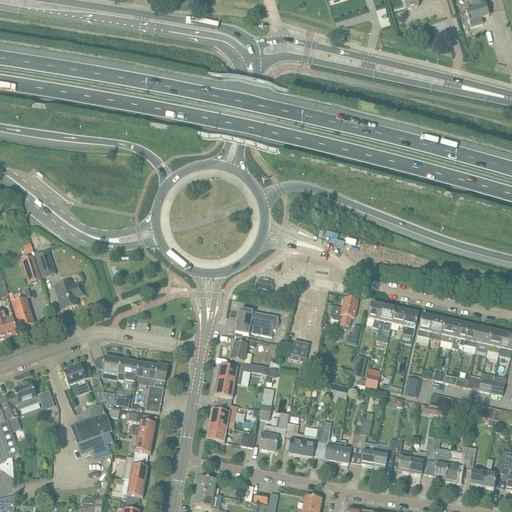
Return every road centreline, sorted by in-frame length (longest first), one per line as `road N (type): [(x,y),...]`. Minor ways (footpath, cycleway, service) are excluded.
road 1 (motorway): [(0,82),(267,132),(511,195)]
road 2 (motorway): [(511,168),(339,122),(0,58)]
road 3 (residential): [(511,315),(372,284),(332,255),(263,234)]
road 4 (motorway): [(261,199),(305,189),(445,242),(511,258)]
road 5 (secondary): [(491,93),(293,40),(252,46)]
road 6 (secondary): [(0,5),(210,39),(238,56)]
road 7 (secondary): [(257,59),(291,56),(491,93)]
road 8 (secondary): [(252,46),(226,28),(44,0)]
road 9 (unclassified): [(0,367),(100,332),(202,351)]
road 10 (motorway): [(0,126),(139,148),(169,183)]
road 11 (residential): [(182,459),(339,492)]
road 12 (residential): [(339,492),(473,511)]
